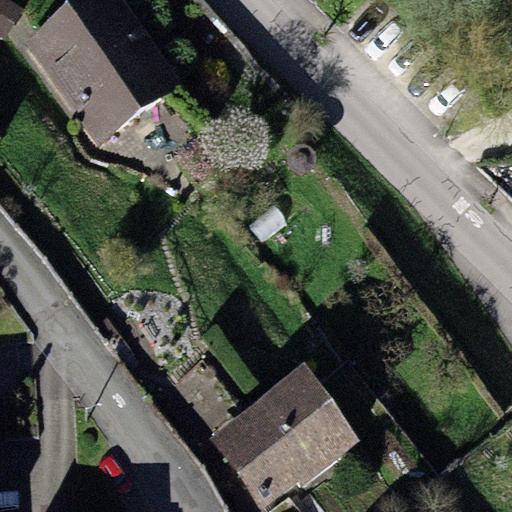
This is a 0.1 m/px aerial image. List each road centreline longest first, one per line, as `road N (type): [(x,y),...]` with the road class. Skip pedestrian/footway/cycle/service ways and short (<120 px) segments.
road 1 (residential): [(251,0),(511,264)]
road 2 (residential): [(185,511),(173,484),(0,250)]
